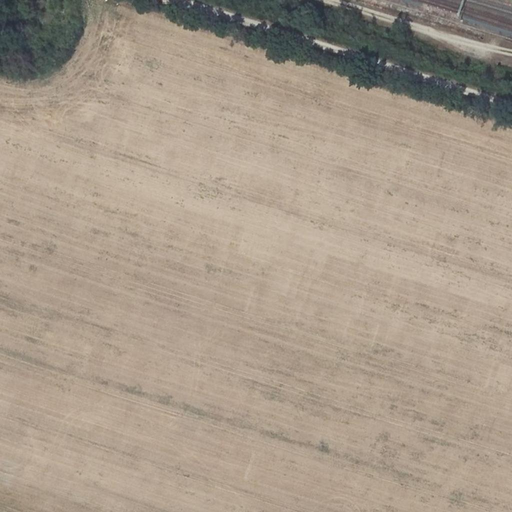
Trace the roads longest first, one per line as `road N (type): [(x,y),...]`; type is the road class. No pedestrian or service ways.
road 1 (track): [(186,0),(511,103)]
road 2 (track): [(511,52),(328,0)]
